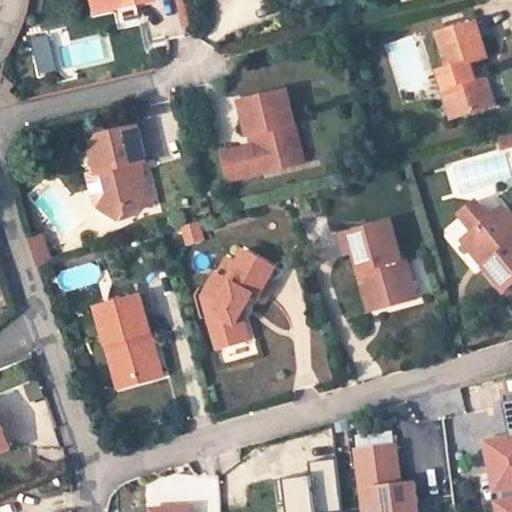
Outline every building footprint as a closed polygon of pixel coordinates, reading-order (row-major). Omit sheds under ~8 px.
[(454,102),(466,98),(470,109),(490,103),(482,72),(471,74),(467,58),(483,53),(473,18),(436,27),(445,65),(435,68),(439,85),(450,82),(454,102)] [(447,115),(470,109),(466,98),(454,102),(450,82),(439,85),(447,115)] [(284,121),(289,120),(280,85),(234,96),(242,131),(250,130),(252,138),(213,147),(220,176),(293,159),(284,121)] [(112,213),(128,197),(144,193),(137,168),(133,169),(131,160),(141,158),(132,121),(94,129),(83,142),(90,169),(97,167),(101,188),(90,201),(107,218),(112,213)] [(496,147),(511,142),(511,129),(492,135),(496,147)] [(146,204),(144,193),(128,197),(112,213),(146,204)] [(470,197),(454,210),(469,228),(485,215),(470,197)] [(485,259),(479,264),(500,289),(511,279),(511,239),(511,238),(511,237),(511,223),(497,205),(485,215),(469,228),(463,232),(485,259)] [(354,270),(364,267),(373,306),(409,296),(399,257),(395,257),(385,217),(343,228),(349,250),(354,270)] [(336,230),(341,252),(349,250),(343,228),(336,230)] [(458,237),(479,264),(485,259),(463,232),(458,237)] [(51,263),(41,234),(28,239),(38,267),(51,263)] [(217,272),(207,290),(225,301),(218,315),(210,316),(216,335),(233,345),(251,340),(244,314),(254,295),(259,298),(277,266),(246,249),(238,263),(227,256),(219,273),(217,272)] [(364,308),(373,306),(364,267),(354,270),(364,308)] [(218,315),(225,301),(207,290),(204,295),(210,316),(218,315)] [(148,347),(144,334),(152,332),(141,296),(96,308),(118,384),(143,376),(141,369),(161,364),(156,345),(148,347)] [(156,345),(152,332),(144,334),(148,347),(156,345)] [(219,349),(233,345),(216,335),(219,349)] [(165,377),(161,364),(141,369),(143,376),(118,384),(120,390),(165,377)] [(511,511),(511,400),(504,402),(510,437),(486,441),(496,490),(503,489),(505,501),(498,502),(500,511),(511,511)] [(0,461),(10,458),(0,431),(0,461)] [(364,511),(372,511),(377,511),(376,511),(419,511),(416,482),(402,484),(397,444),(357,449),(364,511)]
